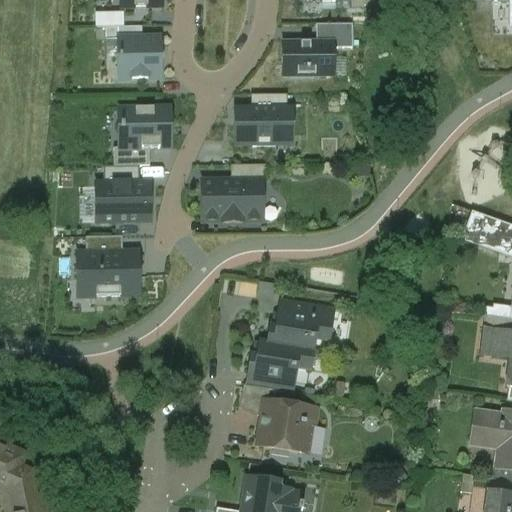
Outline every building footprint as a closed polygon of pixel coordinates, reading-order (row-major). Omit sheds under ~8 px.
[(120,0),(120,10),(160,9),(160,0),(120,0)] [(352,0),(353,4),(350,4),(350,11),(362,11),(364,0),(352,0)] [(280,43),(281,82),(334,80),(334,42),(280,43)] [(160,43),(121,44),(122,80),(160,79),(160,43)] [(286,109),(286,97),(250,98),(250,110),(286,109)] [(286,109),(250,110),(232,110),(233,150),(293,149),(292,109),(286,109)] [(169,111),(120,112),(121,151),(121,152),(149,151),(169,151),(169,111)] [(149,169),(149,151),(121,152),(121,151),(113,151),(113,169),(138,169),(149,169)] [(230,168),(230,184),(261,184),(261,185),(266,185),(266,168),(230,168)] [(139,185),(138,169),(113,169),(102,170),(103,186),(139,185)] [(230,184),(201,184),(202,224),(222,224),(222,226),(242,226),(242,224),(261,224),(261,185),(261,184),(230,184)] [(103,186),(95,186),(95,226),(149,225),(149,185),(139,185),(103,186)] [(511,229),(470,214),(460,244),(511,261),(511,229)] [(121,255),(121,240),(85,240),(86,256),(121,255)] [(137,255),(121,255),(86,256),(77,256),(77,300),(137,299),(137,255)] [(332,313),(280,304),(278,316),(330,324),(332,313)] [(330,324),(278,316),(276,330),(270,329),(267,346),(259,345),(259,346),(311,354),(313,341),(327,344),(330,324)] [(511,322),(508,322),(483,319),(482,331),(511,334),(511,322)] [(511,334),(482,331),(481,332),(490,334),(487,356),(511,359),(511,389),(508,389),(507,391),(511,391),(511,334)] [(259,346),(257,359),(251,358),(248,377),(293,384),(295,370),(308,373),(311,354),(259,346)] [(293,384),(248,377),(246,389),(268,392),(291,396),(293,384)] [(246,389),(242,388),(239,411),(257,418),(260,419),(263,404),(266,404),(268,392),(246,389)] [(266,404),(263,404),(260,419),(256,449),(304,456),(308,429),(313,429),(316,412),(266,404)] [(511,416),(504,415),(503,419),(476,416),(473,441),(500,445),(496,469),(511,470),(511,416)] [(0,490),(7,494),(9,490),(14,493),(17,511),(45,511),(42,497),(34,498),(29,474),(19,469),(25,455),(16,451),(15,453),(9,451),(12,444),(0,438),(0,490)] [(511,470),(496,469),(494,468),(492,482),(511,484),(511,470)] [(511,484),(492,482),(462,478),(459,495),(470,497),(471,491),(510,496),(511,484)] [(270,485),(246,481),(241,511),(301,511),(303,506),(298,506),(300,497),(290,496),(290,494),(269,491),(270,485)] [(511,511),(511,496),(510,496),(471,491),(470,497),(468,511),(511,511)]
